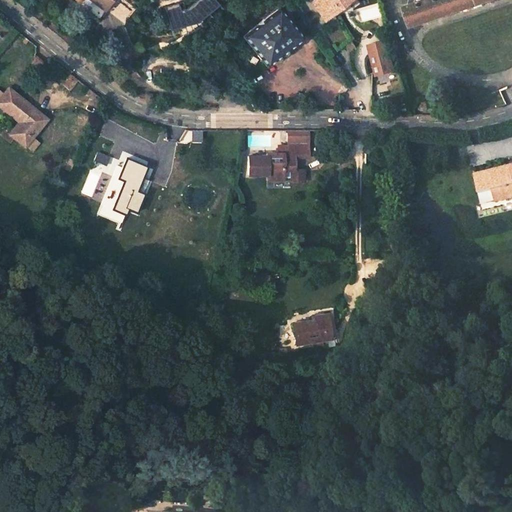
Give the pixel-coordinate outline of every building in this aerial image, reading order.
[(74,0),(97,17),(110,0),(74,0)] [(178,8),(176,1),(162,5),(169,28),(195,21),(217,2),(214,0),(190,0),(183,7),(178,8)] [(311,0),(324,19),(349,0),(311,0)] [(412,24),(481,0),(419,0),(405,5),(412,24)] [(195,21),(169,28),(171,35),(201,26),(222,8),(217,2),(195,21)] [(242,36),(264,65),(302,37),(280,8),(242,36)] [(371,56),(388,51),(385,41),(368,45),(371,56)] [(388,51),(371,56),(376,75),(393,71),(388,51)] [(12,133),(27,145),(48,119),(10,88),(0,99),(0,104),(21,121),(12,133)] [(421,111),(423,111),(425,111),(427,110),(428,109),(429,107),(429,105),(429,103),(428,102),(426,100),(425,99),(423,99),(420,100),(419,100),(418,102),(417,103),(416,105),(417,107),(417,109),(419,110),(421,111)] [(282,176),(290,176),(290,181),(305,181),(305,169),(295,169),(295,157),(309,157),(309,142),(289,142),(289,145),(289,152),(278,152),(267,152),(267,155),(249,155),(249,175),(267,175),(267,180),(282,180),(282,176)] [(101,151),(98,160),(109,165),(113,156),(101,151)] [(113,209),(126,214),(129,208),(137,211),(145,192),(137,189),(147,166),(128,158),(119,178),(125,180),(113,209)] [(511,171),(503,174),(508,193),(511,191),(511,171)] [(254,285),(265,284),(264,276),(253,277),(254,285)] [(329,340),(333,339),(329,314),(312,317),(313,321),(294,324),(298,345),(313,342),(329,340)] [(329,340),(313,342),(315,350),(330,348),(329,340)]
